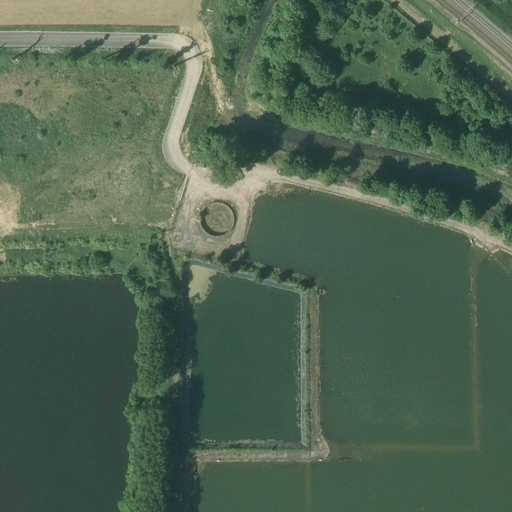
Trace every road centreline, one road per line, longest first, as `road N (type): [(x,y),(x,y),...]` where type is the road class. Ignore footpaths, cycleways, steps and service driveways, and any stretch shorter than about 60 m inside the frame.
road 1 (unclassified): [(185,168),(170,151),(194,69),(177,45),(0,38)]
road 2 (track): [(392,0),(511,105)]
